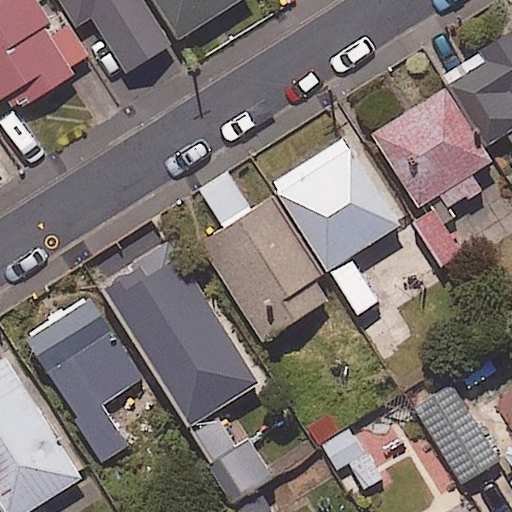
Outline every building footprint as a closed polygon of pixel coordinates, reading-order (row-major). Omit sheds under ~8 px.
[(48,20),(35,0),(0,0),(0,95),(12,88),(22,103),(90,59),(60,12),(48,20)] [(167,41),(141,0),(60,0),(74,21),(85,14),(120,70),(167,41)] [(235,0),(156,0),(178,35),(235,0)] [(511,27),(446,67),(484,130),(490,140),(503,132),(511,126),(511,27)] [(489,158),(444,86),(370,132),(416,206),(438,192),(446,205),(478,186),(468,171),(489,158)] [(511,126),(503,132),(511,145),(511,126)] [(397,221),(341,136),(270,182),(356,312),(377,298),(347,253),(397,221)] [(249,209),(228,171),(200,186),(222,227),(203,237),(258,337),(330,297),(274,195),(249,209)] [(460,250),(432,207),(411,221),(440,264),(460,250)] [(257,380),(167,238),(99,281),(189,423),(257,380)] [(140,377),(87,297),(22,339),(102,461),(127,445),(100,403),(140,377)] [(497,370),(486,350),(446,372),(457,392),(497,370)] [(23,511),(86,472),(9,354),(0,360),(0,483),(18,511),(23,511)] [(496,459),(450,382),(414,404),(460,480),(496,459)] [(382,476),(347,428),(321,446),(356,494),(382,476)] [(273,511),(256,484),(271,476),(253,446),(211,471),(227,498),(235,511),(273,511)]
